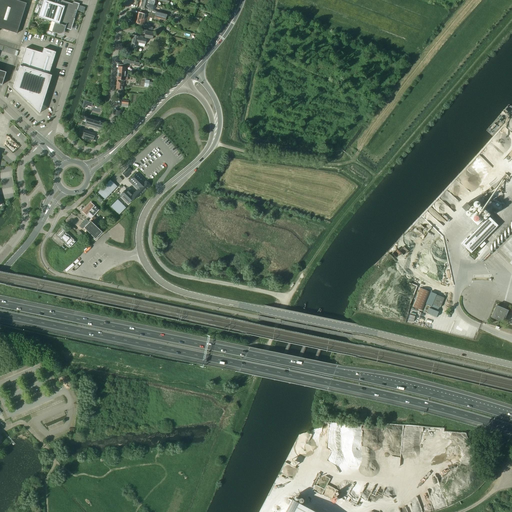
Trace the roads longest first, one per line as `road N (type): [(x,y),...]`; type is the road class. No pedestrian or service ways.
road 1 (motorway): [(0,314),(511,429)]
road 2 (motorway): [(511,416),(0,303)]
road 3 (tertiary): [(511,364),(193,295),(161,281),(141,253),(141,220),(153,198),(204,155)]
road 4 (track): [(372,129),(360,123),(335,150),(247,135),(276,0)]
road 5 (unclassified): [(55,124),(87,149),(107,138),(126,0)]
road 6 (track): [(353,159),(473,0)]
road 7 (unclassified): [(55,124),(94,0)]
